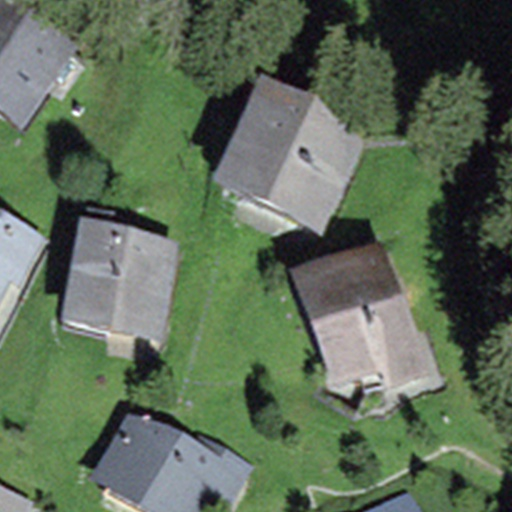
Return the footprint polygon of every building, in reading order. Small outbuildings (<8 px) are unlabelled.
[(0,116),(11,124),(58,55),(0,15),(0,116)] [(271,113),(236,188),(316,225),(347,159),(298,136),(303,127),(271,113)] [(95,231),(79,319),(152,332),(164,263),(126,256),(130,237),(95,231)] [(0,273),(2,269),(18,277),(33,249),(0,232),(0,273)] [(362,369),(372,395),(418,378),(374,259),(362,264),(367,278),(315,298),(344,376),(362,369)] [(112,489),(152,511),(196,511),(197,510),(201,511),(223,511),(246,472),(204,449),(196,463),(141,436),(112,489)] [(0,491),(0,511),(25,511),(29,503),(0,491)]
